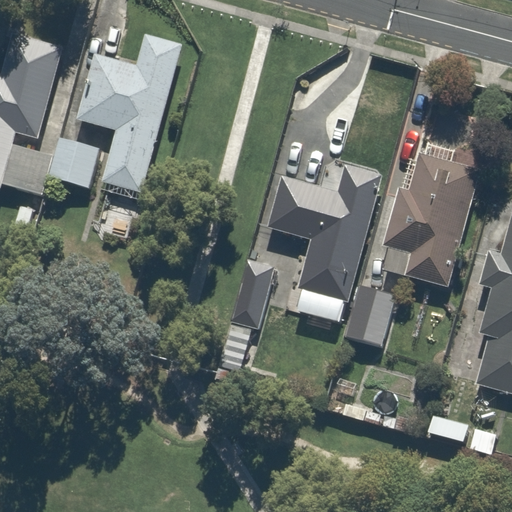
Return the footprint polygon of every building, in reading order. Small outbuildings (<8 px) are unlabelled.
[(146,199),(189,48),(151,37),(141,71),(99,58),(79,128),(123,141),(109,189),(146,199)] [(67,136),(60,162),(42,157),(72,56),(20,40),(8,79),(0,76),(0,193),(46,208),(54,181),(95,193),(109,148),(67,136)] [(394,257),(388,277),(453,297),(472,236),(464,233),(481,177),(415,157),(385,254),(394,257)] [(354,310),(389,184),(349,173),(342,197),(285,182),(270,240),(313,251),(301,296),(354,310)] [(491,345),(477,393),(511,403),(511,244),(508,256),(495,252),(483,292),(497,296),(483,343),(491,345)] [(281,271),(253,263),(236,322),(265,330),(281,271)] [(403,299),(364,287),(348,341),(387,353),(403,299)] [(469,425),(433,415),(428,432),(464,442),(469,425)] [(497,435),(475,429),(470,449),(491,455),(497,435)]
